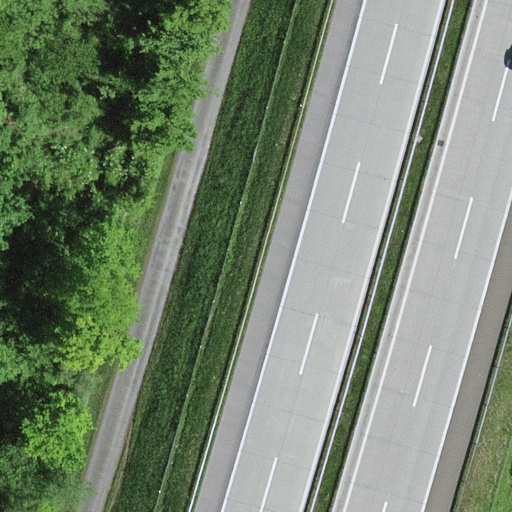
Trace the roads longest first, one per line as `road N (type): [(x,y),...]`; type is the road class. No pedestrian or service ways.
road 1 (track): [(83,511),(245,0)]
road 2 (motorway): [(400,0),(257,511)]
road 3 (motorway): [(380,511),(511,43)]
